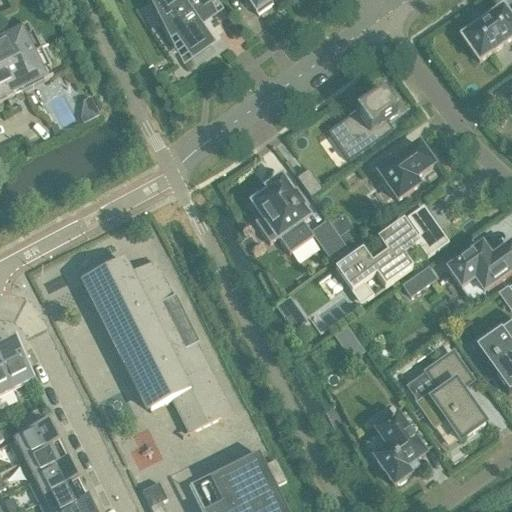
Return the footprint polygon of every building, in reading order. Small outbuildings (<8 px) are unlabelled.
[(163,0),(152,8),(165,26),(162,28),(160,25),(159,26),(170,48),(171,47),(170,44),(175,40),(190,62),(210,47),(196,28),(212,16),(214,20),(215,19),(205,0),(163,0)] [(271,5),(277,0),(245,0),(258,18),(273,8),(271,5)] [(502,12),(461,41),(479,66),(511,42),(511,21),(510,23),(502,12)] [(32,34),(30,35),(26,27),(0,40),(0,73),(45,50),(40,39),(36,41),(32,34)] [(48,64),(51,62),(45,50),(0,73),(0,89),(7,103),(15,99),(13,96),(19,93),(21,96),(52,80),(48,72),(51,71),(48,64)] [(328,136),(349,165),(393,134),(386,124),(397,117),(382,97),(328,136)] [(419,148),(405,157),(398,163),(393,157),(372,172),(381,185),(383,184),(397,204),(418,189),(414,183),(433,169),(419,148)] [(297,182),(311,202),(322,194),(308,174),(297,182)] [(294,198),(292,200),(281,183),(268,193),(270,196),(253,208),(263,220),(254,226),(269,248),(278,242),(289,258),(314,241),(302,225),(307,221),(301,212),(302,210),(294,198)] [(362,254),(335,273),(336,274),(339,272),(354,293),(364,286),(376,278),(384,289),(383,290),(385,291),(392,286),(394,289),(400,285),(398,282),(412,272),(411,270),(410,271),(402,259),(418,248),(427,259),(426,260),(427,261),(448,246),(439,233),(435,235),(432,231),(419,240),(415,243),(403,226),(404,226),(403,225),(377,243),(387,257),(371,269),(362,256),(363,255),(362,254)] [(348,254),(330,228),(318,237),(336,262),(348,254)] [(483,297),(511,276),(511,250),(510,248),(491,262),(482,249),(447,273),(461,293),(474,283),(483,297)] [(155,265),(131,278),(124,264),(85,284),(151,415),(172,404),(189,438),(232,417),(196,348),(199,347),(175,300),(173,301),(155,265)] [(410,300),(434,283),(427,272),(403,290),(410,300)] [(511,295),(508,291),(507,289),(498,296),(510,314),(511,312),(511,295)] [(508,397),(511,394),(511,326),(501,335),(500,333),(499,334),(500,336),(493,341),(503,356),(497,360),(495,357),(491,360),(493,363),(487,367),(508,397)] [(363,356),(347,333),(336,341),(352,364),(363,356)] [(14,348),(0,355),(0,368),(13,394),(32,384),(14,348)] [(485,428),(469,405),(467,403),(468,402),(467,401),(466,402),(463,399),(465,398),(464,397),(464,398),(460,393),(472,385),(452,357),(426,376),(438,393),(418,407),(434,431),(436,430),(435,429),(444,423),(460,445),(485,428)] [(0,368),(0,400),(13,394),(0,368)] [(30,430),(42,424),(37,413),(25,419),(30,430)] [(19,436),(30,430),(25,419),(13,425),(19,436)] [(389,424),(375,434),(388,452),(374,461),(394,489),(397,487),(400,488),(406,484),(406,480),(409,478),(405,472),(424,458),(397,419),(393,422),(391,420),(388,422),(389,424)] [(24,464),(59,447),(49,427),(8,447),(19,468),(25,465),(24,464)] [(25,465),(19,468),(27,486),(34,483),(34,484),(69,466),(59,447),(24,464),(25,465)] [(285,511),(258,458),(189,493),(198,511),(285,511)] [(275,464),(266,468),(277,490),(286,485),(275,464)] [(38,506),(79,486),(69,466),(34,484),(34,483),(27,486),(38,506)] [(73,511),(88,505),(79,486),(38,506),(40,511),(73,511)] [(151,511),(167,504),(159,487),(143,495),(151,511)] [(6,511),(17,511),(12,501),(4,506),(6,511)]
